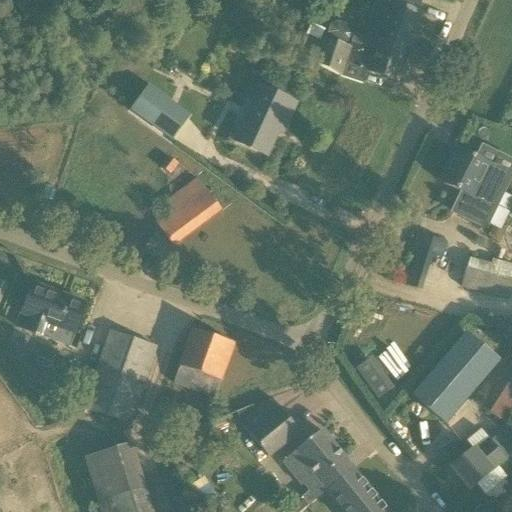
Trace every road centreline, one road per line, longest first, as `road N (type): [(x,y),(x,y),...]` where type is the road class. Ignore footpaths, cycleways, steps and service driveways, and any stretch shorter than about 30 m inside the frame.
road 1 (unclassified): [(304,372),(470,0)]
road 2 (unclassified): [(304,372),(270,341),(214,310),(0,235)]
road 3 (unclassified): [(428,511),(304,372)]
